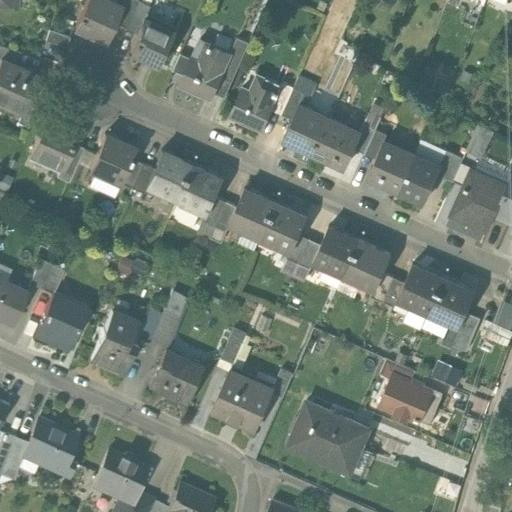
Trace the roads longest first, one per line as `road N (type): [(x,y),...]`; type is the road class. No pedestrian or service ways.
road 1 (residential): [(511,273),(95,86)]
road 2 (residential): [(246,473),(229,454),(0,356)]
road 3 (residential): [(511,395),(475,511)]
